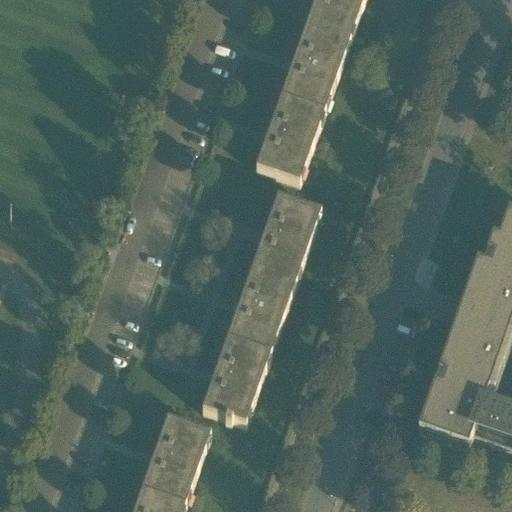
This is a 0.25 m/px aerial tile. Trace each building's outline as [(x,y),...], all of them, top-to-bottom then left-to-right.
[(318,0),(314,12),(306,35),(350,50),(367,0),(318,0)] [(306,35),(297,62),(282,105),(325,120),(350,50),(306,35)] [(282,105),(268,144),(256,176),(300,192),(325,120),(282,105)] [(278,205),(253,276),(296,292),(321,220),(278,205)] [(498,368),(507,343),(511,328),(511,220),(508,219),(507,222),(511,223),(511,233),(511,235),(504,232),(499,246),(492,244),(483,271),(477,269),(466,299),(465,303),(461,313),(469,316),(466,326),(458,323),(457,326),(465,329),(461,339),(453,336),(448,350),(424,422),(431,424),(426,440),(435,443),(468,455),(473,442),(498,368)] [(228,347),(271,362),(296,292),(253,276),(228,347)] [(246,434),(271,362),(228,347),(202,418),(226,427),(225,430),(232,432),(233,429),(246,434)] [(511,420),(492,413),(484,438),(482,445),(511,455),(511,420)] [(168,427),(142,499),(180,511),(186,511),(211,442),(168,427)] [(180,511),(142,499),(137,511),(180,511)]
